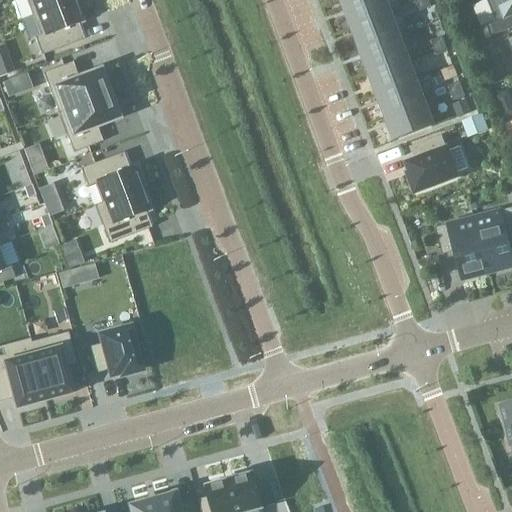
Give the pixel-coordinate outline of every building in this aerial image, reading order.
[(24,0),(31,16),(73,1),(72,0),(24,0)] [(382,0),(356,0),(343,5),(352,28),(388,14),(382,0)] [(426,0),(424,0),(415,4),(418,11),(430,7),(426,0)] [(511,0),(486,0),(494,22),(485,25),(489,37),(511,28),(511,0)] [(73,1),(31,16),(38,36),(33,38),(40,56),(82,40),(76,24),(81,22),(73,1)] [(388,14),(352,28),(360,50),(397,36),(388,14)] [(397,36),(360,50),(369,72),(405,59),(397,36)] [(441,37),(429,41),(432,49),(444,44),(441,37)] [(444,44),(432,49),(435,56),(447,52),(444,44)] [(405,59),(369,72),(377,95),(414,81),(405,59)] [(64,65),(42,74),(57,113),(108,94),(99,69),(70,80),(64,65)] [(414,81),(377,95),(386,117),(422,104),(414,81)] [(458,82),(446,86),(449,93),(461,89),(458,82)] [(461,89),(449,93),(452,101),(464,97),(461,89)] [(108,94),(57,113),(72,153),(94,145),(88,130),(117,119),(115,112),(119,111),(114,99),(110,100),(108,94)] [(366,127),(382,121),(374,99),(357,105),(366,127)] [(422,104),(386,117),(394,140),(431,126),(422,104)] [(414,160),(405,164),(409,173),(407,174),(414,193),(455,177),(440,136),(410,148),(414,160)] [(121,153),(79,169),(86,187),(95,184),(102,202),(102,203),(140,189),(138,185),(142,184),(136,170),(133,171),(132,167),(127,169),(121,153)] [(30,185),(22,187),(27,199),(34,196),(30,185)] [(140,189),(102,203),(102,202),(93,206),(107,244),(149,228),(143,212),(148,210),(140,189)] [(511,208),(473,218),(487,274),(511,267),(511,263),(505,238),(511,236),(511,208)] [(46,214),(39,217),(43,228),(51,226),(46,214)] [(473,218),(434,228),(441,255),(454,251),(462,281),(487,274),(473,218)] [(0,283),(13,278),(9,266),(4,267),(0,256),(0,283)] [(101,345),(88,348),(95,373),(107,369),(109,376),(119,373),(120,376),(139,370),(127,328),(98,336),(101,345)] [(66,332),(29,342),(45,400),(70,393),(63,367),(75,364),(66,332)] [(9,357),(0,359),(0,401),(11,399),(14,409),(45,400),(29,342),(7,349),(9,357)] [(509,445),(511,444),(511,404),(499,407),(509,445)] [(209,497),(197,500),(200,511),(247,511),(261,509),(257,495),(261,494),(256,476),(252,477),(251,474),(235,479),(234,478),(222,481),(223,482),(206,486),(209,497)] [(146,502),(129,507),(129,511),(194,511),(192,503),(178,506),(175,494),(157,499),(146,502)]
